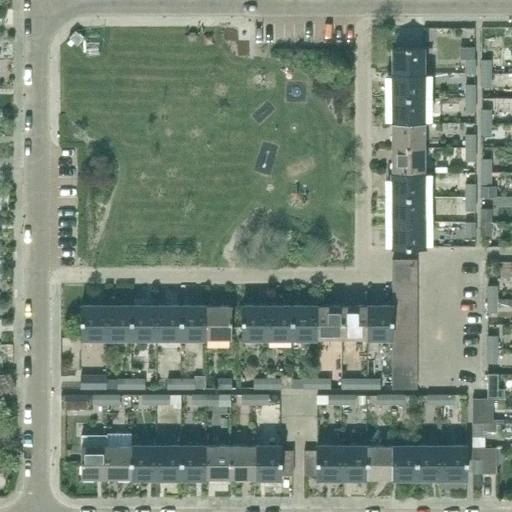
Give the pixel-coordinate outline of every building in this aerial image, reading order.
[(392,74),(424,74),(424,48),(392,48),(392,74)] [(475,74),(475,60),(465,60),(465,74),(475,74)] [(490,74),(490,60),(481,60),(481,74),(490,74)] [(392,98),(424,98),(424,74),(392,74),(392,98)] [(490,87),(490,74),(481,74),(481,87),(490,87)] [(465,98),(475,98),(475,85),(465,85),(465,98)] [(392,123),(424,123),(424,98),(392,98),(392,123)] [(475,98),(465,98),(465,112),(475,112),(475,98)] [(481,123),(490,123),(490,110),(481,110),(481,123)] [(392,148),(424,148),(424,123),(392,123),(392,148)] [(490,137),(490,123),(481,123),(481,137),(490,137)] [(465,148),(475,148),(475,135),(465,135),(465,148)] [(392,173),(424,172),(424,148),(392,148),(392,173)] [(475,148),(465,148),(465,162),(475,162),(475,148)] [(481,173),(490,173),(490,160),(481,159),(481,173)] [(392,197),(424,197),(424,172),(392,173),(392,197)] [(490,186),(490,173),(481,173),(481,186),(490,186)] [(465,197),(475,197),(475,185),(465,185),(465,197)] [(392,222),(424,222),(424,197),(392,197),(392,222)] [(475,197),(465,197),(465,211),(475,212),(475,197)] [(490,223),(490,209),(481,209),(481,223),(490,223)] [(475,212),(465,211),(452,211),(452,222),(475,222),(475,212)] [(392,248),(424,248),(424,222),(392,222),(392,248)] [(475,236),(474,223),(465,223),(465,236),(475,236)] [(481,236),(490,236),(490,223),(481,223),(481,236)] [(416,272),(416,260),(392,260),(392,272),(416,272)] [(416,284),(416,272),(392,272),(392,284),(416,284)] [(416,295),(416,284),(392,284),(392,295),(416,295)] [(487,299),(497,299),(497,286),(487,286),(487,299)] [(416,307),(416,295),(392,295),(392,306),(392,307),(416,307)] [(497,299),(487,299),(487,313),(497,313),(497,299)] [(81,338),(106,338),(106,306),(81,306),(81,338)] [(106,338),(131,338),(131,306),(106,306),(106,338)] [(131,338),(156,338),(156,306),(131,306),(131,338)] [(156,338),(181,338),(181,306),(156,306),(156,338)] [(181,338),(205,338),(205,306),(181,306),(181,338)] [(231,338),(231,336),(231,306),(205,306),(205,338),(231,338)] [(267,338),(267,306),(242,306),(242,338),(267,338)] [(292,338),(292,306),(267,306),(267,338),(292,338)] [(317,338),(317,306),(292,306),(292,338),(317,338)] [(341,338),(341,306),(317,306),(317,338),(341,338)] [(366,338),(366,306),(341,306),(341,338),(366,338)] [(392,307),(392,306),(366,306),(366,338),(392,338),(392,330),(392,319),(392,307)] [(416,319),(416,307),(392,307),(392,319),(416,319)] [(416,330),(416,319),(392,319),(392,330),(416,330)] [(416,342),(416,330),(392,330),(392,338),(392,342),(416,342)] [(487,349),(497,349),(497,336),(487,336),(487,349)] [(416,354),(416,342),(392,342),(392,353),(416,354)] [(497,349),(487,349),(487,361),(497,361),(497,349)] [(416,365),(416,354),(392,353),(392,365),(416,365)] [(416,377),(416,365),(392,365),(392,377),(416,377)] [(487,388),(497,388),(497,374),(487,374),(487,388)] [(106,389),(106,379),(106,375),(80,375),(80,389),(106,389)] [(416,389),(416,377),(392,377),(392,379),(392,389),(416,389)] [(106,389),(117,389),(117,379),(106,379),(106,389)] [(117,389),(131,389),(131,379),(117,379),(117,389)] [(131,379),(131,389),(144,389),(144,379),(131,379)] [(167,389),(181,389),(181,379),(167,379),(167,389)] [(181,379),(181,389),(194,389),(194,379),(181,379)] [(217,389),(231,389),(231,379),(217,379),(217,389)] [(253,389),(267,389),(267,379),(253,379),(253,389)] [(267,379),(267,389),(280,389),(280,379),(267,379)] [(303,389),(316,389),(316,379),(303,379),(303,389)] [(316,379),(316,389),(330,389),(330,379),(316,379)] [(353,389),(353,379),(341,379),(341,389),(353,389)] [(353,389),(366,389),(366,379),(353,379),(353,389)] [(366,379),(366,389),(379,389),(379,379),(366,379)] [(392,379),(379,379),(379,389),(392,389),(392,379)] [(106,405),(106,395),(93,395),(93,405),(106,405)] [(106,395),(106,405),(119,404),(119,395),(106,395)] [(156,405),(156,395),(142,395),(142,405),(156,405)] [(156,395),(156,405),(169,405),(169,395),(156,395)] [(205,405),(205,395),(192,395),(192,405),(205,405)] [(205,395),(205,405),(219,405),(219,395),(205,395)] [(255,405),(255,395),(241,395),(241,405),(255,405)] [(255,395),(255,405),(279,405),(279,395),(255,395)] [(341,405),(341,395),(328,395),(328,405),(341,405)] [(341,395),(341,405),(355,405),(355,395),(341,395)] [(392,405),(392,395),(377,395),(377,405),(392,405)] [(392,395),(392,405),(404,405),(404,395),(392,395)] [(441,405),(441,395),(427,395),(427,405),(441,405)] [(441,395),(441,405),(454,405),(454,395),(441,395)] [(472,423),(482,423),(482,410),(472,410),(472,423)] [(482,423),(472,423),(472,437),(482,437),(482,423)] [(472,448),(485,448),(485,437),(482,437),(472,437),(472,448)] [(81,478),(106,478),(106,446),(81,446),(81,478)] [(106,478),(131,478),(131,446),(106,446),(106,478)] [(131,478),(156,478),(156,446),(131,446),(131,478)] [(156,478),(181,478),(181,446),(156,446),(156,478)] [(181,478),(205,478),(205,446),(181,446),(181,478)] [(205,478),(230,478),(230,446),(205,446),(205,478)] [(230,478),(255,478),(255,446),(230,446),(230,478)] [(280,478),(280,476),(280,451),(280,446),(255,446),(255,478),(280,478)] [(316,478),(342,478),(341,446),(316,446),(316,451),(316,476),(316,478)] [(366,478),(366,446),(341,446),(342,478),(366,478)] [(391,478),(391,446),(366,446),(366,478),(391,478)] [(416,478),(416,446),(391,446),(391,478),(416,478)] [(441,478),(441,446),(416,446),(416,478),(441,478)] [(466,478),(466,446),(441,446),(441,478),(466,478)] [(485,448),(472,448),(472,460),(482,460),(485,460),(485,448)] [(293,476),(293,451),(280,451),(280,476),(293,476)] [(304,476),(316,476),(316,451),(304,451),(304,476)] [(472,474),(482,474),(482,460),(472,460),(472,474)]
